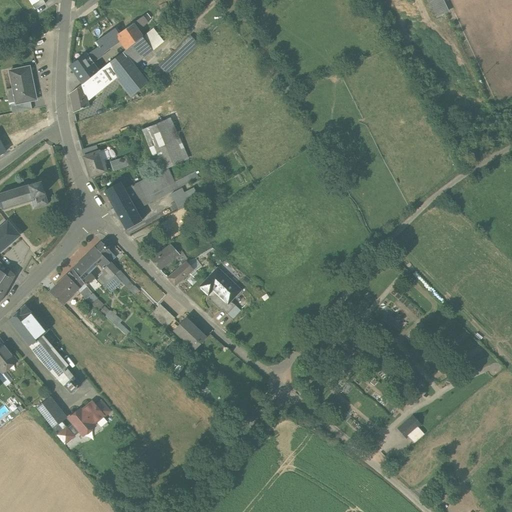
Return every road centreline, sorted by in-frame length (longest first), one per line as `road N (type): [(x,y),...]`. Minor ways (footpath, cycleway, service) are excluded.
road 1 (track): [(278,384),(388,244),(438,196),(511,149)]
road 2 (residential): [(278,384),(94,218)]
road 3 (residential): [(94,218),(64,126),(68,0)]
road 4 (residential): [(278,384),(424,511)]
road 5 (residential): [(176,511),(278,384)]
road 6 (residential): [(0,315),(94,218)]
